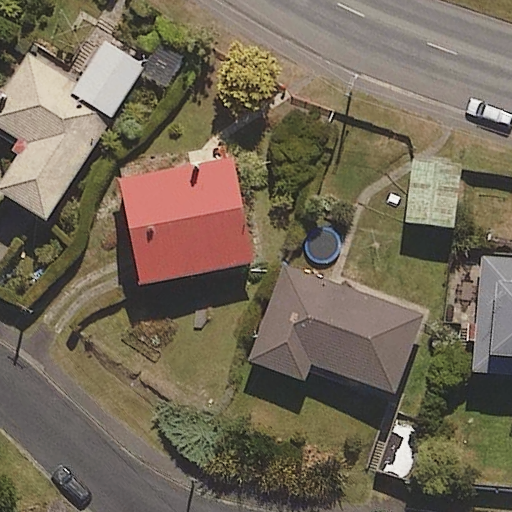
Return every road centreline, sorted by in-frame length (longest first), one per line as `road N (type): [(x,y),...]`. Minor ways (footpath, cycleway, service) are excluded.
road 1 (residential): [(154,511),(114,487),(0,381)]
road 2 (residential): [(329,0),(511,71)]
